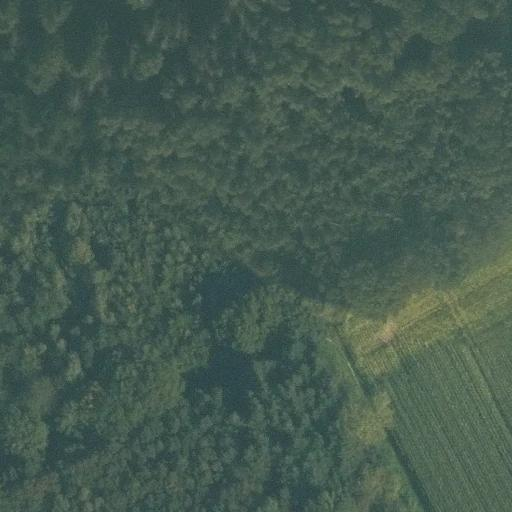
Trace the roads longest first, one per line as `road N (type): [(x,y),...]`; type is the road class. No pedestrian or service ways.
road 1 (track): [(511,203),(315,315)]
road 2 (track): [(315,315),(418,511)]
